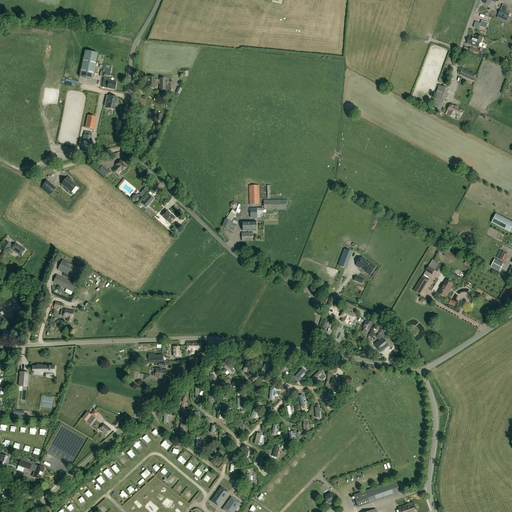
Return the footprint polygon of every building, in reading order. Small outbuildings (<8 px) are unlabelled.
[(497,18),(506,22),(510,14),(506,12),(508,7),(503,5),(500,10),(497,18)] [(488,23),(481,21),(479,27),(486,29),(488,23)] [(473,38),(469,37),(467,43),(478,47),(480,42),(481,43),(483,38),(476,35),(475,39),(473,39),(473,38)] [(482,52),(470,48),(468,52),(481,57),(482,52)] [(85,51),(79,77),(92,80),(98,54),(85,51)] [(116,83),(109,81),(110,78),(109,78),(111,70),(103,69),(101,77),(104,78),(102,87),(107,88),(115,89),(116,83)] [(476,76),(462,70),(459,75),(473,81),(476,76)] [(155,80),(155,77),(148,77),(147,87),(155,87),(155,84),(160,84),(159,91),(166,91),(166,94),(171,94),(171,86),(168,86),(168,82),(165,82),(165,78),(160,78),(160,81),(157,80),(155,80)] [(441,112),(448,89),(438,86),(430,109),(441,112)] [(117,98),(107,95),(105,102),(108,103),(106,108),(114,110),(117,98)] [(463,111),(451,104),(447,111),(449,112),(447,115),(454,119),(455,115),(460,118),(463,111)] [(85,128),(94,130),(96,117),(88,115),(85,128)] [(92,136),(84,134),(81,148),(89,150),(92,136)] [(122,172),(127,167),(120,160),(115,166),(116,166),(112,170),(118,175),(121,172),(122,172)] [(109,172),(103,166),(100,163),(95,169),(98,171),(105,177),(109,172)] [(77,186),(67,177),(61,184),(71,193),(77,186)] [(51,194),(56,188),(46,181),(42,186),(51,194)] [(259,205),(259,185),(249,186),(249,205),(259,205)] [(139,195),(142,198),(149,190),(145,187),(139,195)] [(146,207),(153,199),(150,196),(142,204),(146,207)] [(260,218),(260,215),(263,215),(263,212),(266,212),(266,210),(285,210),(285,200),(263,200),(263,208),(262,208),(250,209),(250,218),(257,218),(260,218)] [(175,218),(166,210),(161,216),(170,224),(175,218)] [(230,212),(226,219),(231,222),(235,215),(237,213),(232,210),(231,212),(231,213),(230,212)] [(511,222),(497,215),(492,223),(509,233),(511,228),(511,222)] [(232,223),(225,220),(222,227),(229,230),(234,232),(237,226),(232,223)] [(241,233),(242,241),(253,241),(252,233),(241,233)] [(2,247),(7,251),(9,249),(11,250),(21,256),(25,250),(15,243),(13,246),(6,242),(2,247)] [(338,266),(345,268),(351,252),(344,250),(338,266)] [(455,261),(458,256),(447,250),(444,255),(455,261)] [(500,251),(496,258),(504,262),(508,255),(500,251)] [(375,267),(362,258),(361,260),(360,259),(357,264),(358,264),(356,265),(359,268),(361,270),(362,269),(362,270),(363,269),(366,271),(365,272),(369,275),(370,274),(369,274),(374,267),(375,267)] [(439,270),(443,263),(433,258),(430,265),(439,270)] [(82,270),(62,260),(57,270),(64,273),(63,276),(75,283),(82,270)] [(495,260),(491,267),(500,272),(504,265),(495,260)] [(426,271),(432,275),(435,271),(429,267),(426,271)] [(53,282),(72,292),(76,285),(57,275),(53,282)] [(420,295),(427,283),(426,282),(428,279),(424,276),(422,279),(421,279),(414,291),(420,295)] [(438,293),(445,297),(453,284),(446,279),(438,293)] [(67,319),(66,321),(71,323),(74,312),(65,309),(65,310),(63,309),(61,316),(63,317),(63,318),(67,319)] [(352,320),(355,315),(343,309),(339,316),(342,318),(340,321),(346,324),(348,321),(351,322),(353,323),(354,321),(352,320)] [(323,317),(320,326),(326,328),(329,319),(323,317)] [(368,331),(372,323),(366,320),(362,328),(368,331)] [(388,334),(393,339),(394,341),(397,339),(396,337),(395,338),(390,332),(388,334)] [(383,335),(381,337),(379,335),(376,337),(379,340),(374,345),(380,352),(388,346),(384,341),(386,339),(383,335)] [(199,343),(186,344),(187,350),(190,350),(190,352),(194,352),(194,350),(200,350),(199,343)] [(173,357),(181,357),(181,353),(180,353),(180,347),(172,347),(173,357)] [(155,377),(165,379),(167,371),(161,370),(162,367),(164,368),(165,364),(159,363),(158,367),(160,367),(159,369),(156,369),(154,369),(152,376),(155,377)] [(32,366),(32,372),(33,372),(33,375),(43,376),(43,373),(54,374),(55,366),(37,364),(37,366),(32,366)] [(139,372),(128,370),(127,374),(129,374),(128,378),(138,380),(138,379),(142,380),(142,381),(149,382),(151,375),(139,373),(139,372)] [(19,372),(18,386),(27,387),(29,373),(19,372)] [(54,406),(55,394),(45,394),(45,406),(54,406)] [(82,419),(86,421),(87,419),(91,423),(95,418),(91,415),(87,412),(82,419)] [(106,435),(108,432),(109,433),(110,431),(109,431),(110,430),(103,424),(99,429),(106,435)] [(229,434),(223,436),(225,445),(231,443),(229,434)] [(162,443),(167,447),(171,443),(166,438),(162,443)] [(285,456),(285,450),(282,450),(282,444),(275,444),(275,456),(285,456)] [(9,457),(1,453),(0,455),(0,468),(4,470),(9,457)] [(21,459),(18,465),(29,470),(34,472),(32,477),(40,480),(44,469),(37,466),(31,464),(21,459)] [(200,476),(204,470),(199,466),(195,472),(200,476)] [(204,477),(209,482),(213,477),(208,473),(204,477)] [(175,484),(179,479),(175,475),(171,480),(175,484)] [(395,480),(364,491),(353,495),(357,507),(400,493),(395,480)] [(219,486),(209,500),(217,506),(227,492),(219,486)] [(335,501),(335,495),(330,493),(325,496),(325,501),(330,504),(335,501)] [(225,511),(234,511),(241,504),(231,497),(222,510),(225,511)] [(416,511),(413,502),(398,508),(399,511),(416,511)]
